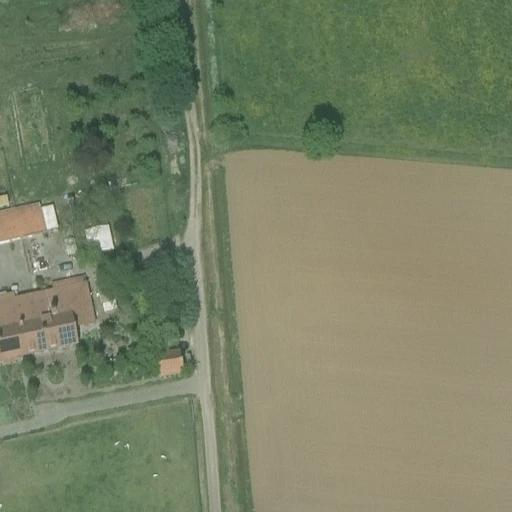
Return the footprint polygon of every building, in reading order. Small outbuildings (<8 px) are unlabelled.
[(15,116),(27,169),(52,163),(40,110),(15,116)] [(38,204),(13,210),(21,241),(45,236),(38,204)] [(0,212),(0,245),(21,241),(13,210),(0,212)] [(108,228),(84,234),(90,258),(114,252),(108,228)] [(70,320),(92,315),(86,286),(34,297),(40,325),(15,331),(21,359),(76,347),(70,320)] [(103,314),(116,311),(112,289),(101,291),(104,306),(101,306),(103,314)] [(40,325),(34,297),(13,302),(12,297),(0,300),(0,363),(21,359),(15,331),(40,325)] [(182,374),(179,355),(156,359),(158,378),(182,374)]
